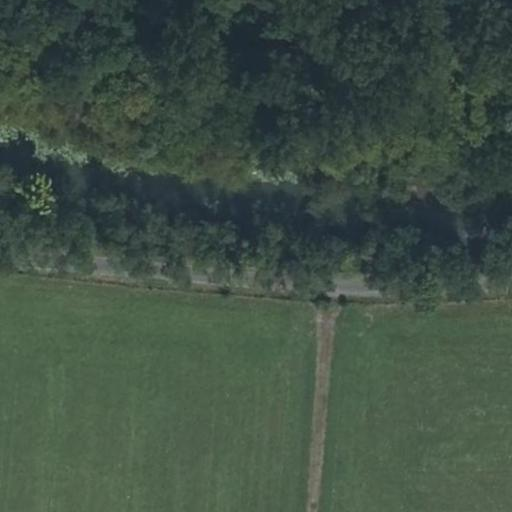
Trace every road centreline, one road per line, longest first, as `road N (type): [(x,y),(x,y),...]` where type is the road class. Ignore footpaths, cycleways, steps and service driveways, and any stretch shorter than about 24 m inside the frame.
road 1 (track): [(511,282),(450,288),(275,281),(0,250)]
road 2 (track): [(324,366),(315,511)]
